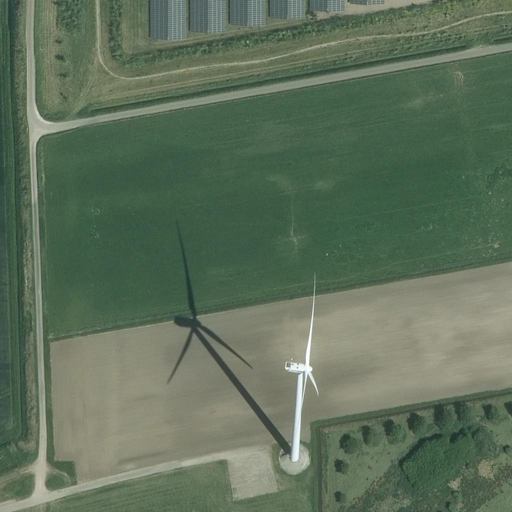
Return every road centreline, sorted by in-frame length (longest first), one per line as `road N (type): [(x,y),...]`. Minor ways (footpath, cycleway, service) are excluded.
road 1 (unclassified): [(32,126),(511,48)]
road 2 (track): [(32,126),(41,459),(0,482)]
road 3 (unclassified): [(32,126),(31,0)]
